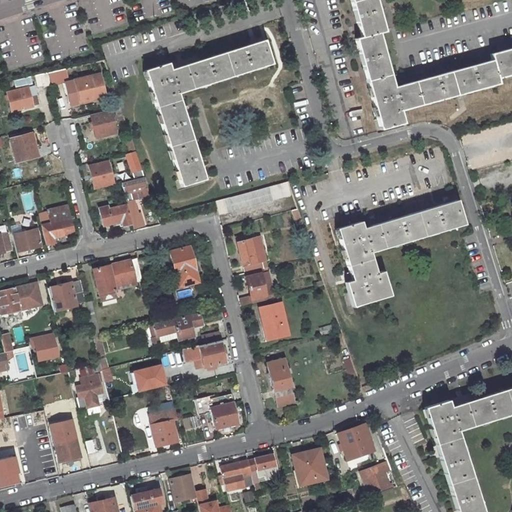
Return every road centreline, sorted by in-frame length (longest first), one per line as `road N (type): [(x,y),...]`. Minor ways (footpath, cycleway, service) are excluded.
road 1 (residential): [(511,332),(446,134),(418,131),(331,151),(284,0)]
road 2 (residential): [(89,253),(209,227),(258,434)]
road 3 (residential): [(258,434),(336,416),(511,339)]
road 4 (residential): [(0,500),(258,434)]
road 5 (unknown): [(115,60),(288,17)]
road 6 (unknown): [(380,398),(436,511)]
road 7 (residential): [(89,253),(58,135)]
